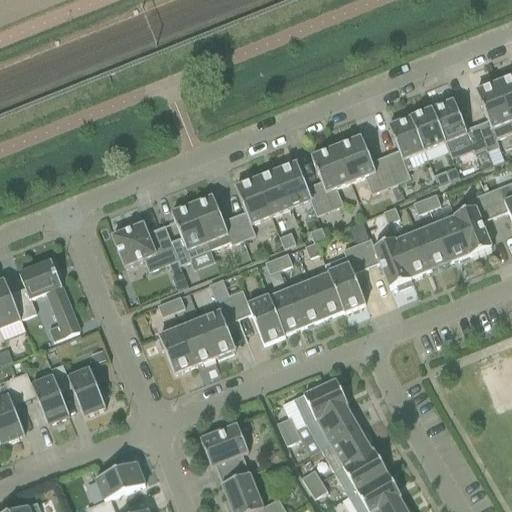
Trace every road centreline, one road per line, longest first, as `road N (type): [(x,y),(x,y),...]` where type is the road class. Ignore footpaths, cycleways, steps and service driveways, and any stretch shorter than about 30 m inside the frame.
road 1 (residential): [(65,214),(511,41)]
road 2 (residential): [(157,434),(65,214)]
road 3 (residential): [(157,434),(375,347)]
road 4 (residential): [(456,511),(375,347)]
road 5 (residential): [(0,498),(157,434)]
road 6 (residential): [(375,347),(511,292)]
